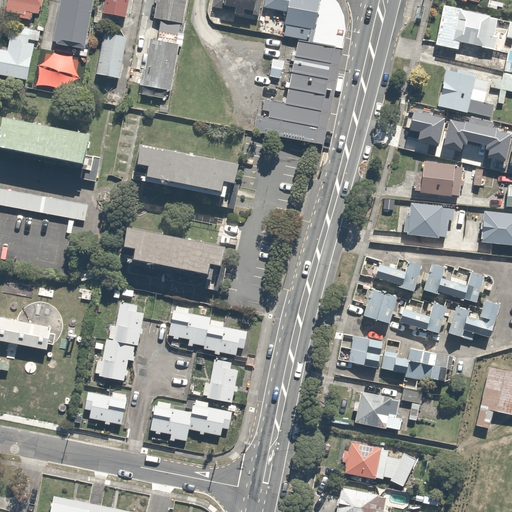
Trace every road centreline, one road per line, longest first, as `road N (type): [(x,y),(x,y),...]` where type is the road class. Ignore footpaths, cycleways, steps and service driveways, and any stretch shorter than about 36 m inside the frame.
road 1 (secondary): [(264,491),(383,0)]
road 2 (residential): [(264,491),(0,438)]
